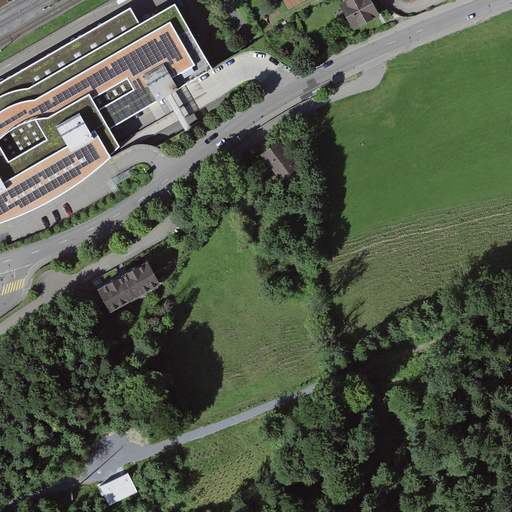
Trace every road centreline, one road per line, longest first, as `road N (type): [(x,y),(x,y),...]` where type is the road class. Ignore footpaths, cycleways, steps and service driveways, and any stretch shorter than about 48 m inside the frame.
road 1 (tertiary): [(367,54),(251,115),(100,225),(11,260)]
road 2 (track): [(0,508),(378,361)]
road 3 (residential): [(75,283),(159,232),(263,131),(362,84),(372,76),(367,54)]
road 4 (tertiary): [(496,0),(367,54)]
road 5 (track): [(511,336),(378,361)]
